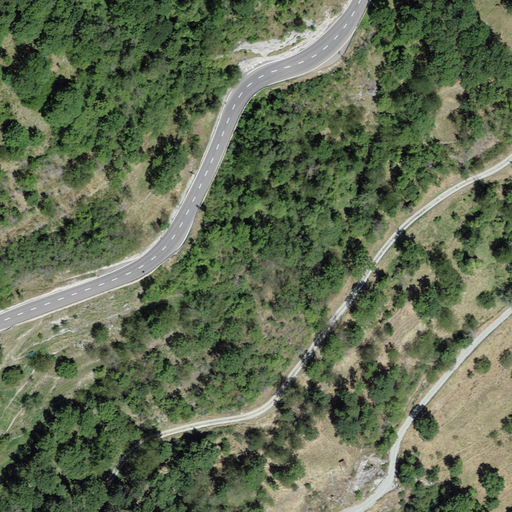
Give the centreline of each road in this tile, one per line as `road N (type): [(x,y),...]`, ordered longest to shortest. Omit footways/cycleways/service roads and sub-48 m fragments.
road 1 (track): [(511,156),(424,208),(395,236),(277,403),(138,449),(90,511)]
road 2 (tertiary): [(0,322),(122,275),(168,244),(239,96),(256,79),(317,54),(359,0)]
road 3 (track): [(511,312),(406,434),(390,491),(355,511)]
